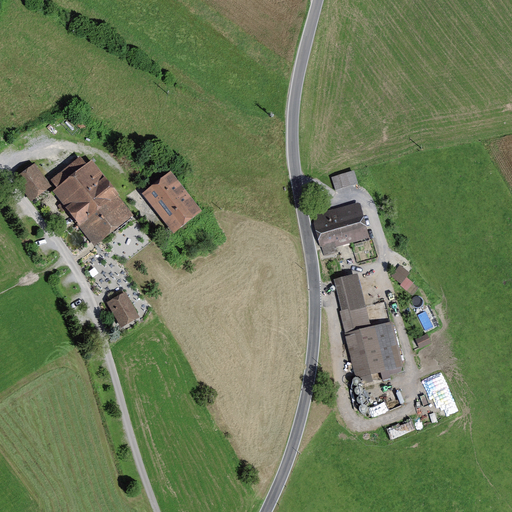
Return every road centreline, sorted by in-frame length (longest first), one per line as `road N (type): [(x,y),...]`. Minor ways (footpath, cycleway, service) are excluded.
road 1 (tertiary): [(317,0),(293,123),(314,321),(309,375),(265,511)]
road 2 (unclassified): [(159,511),(97,325),(76,273),(51,240)]
road 3 (track): [(137,183),(109,157),(68,145),(0,165)]
